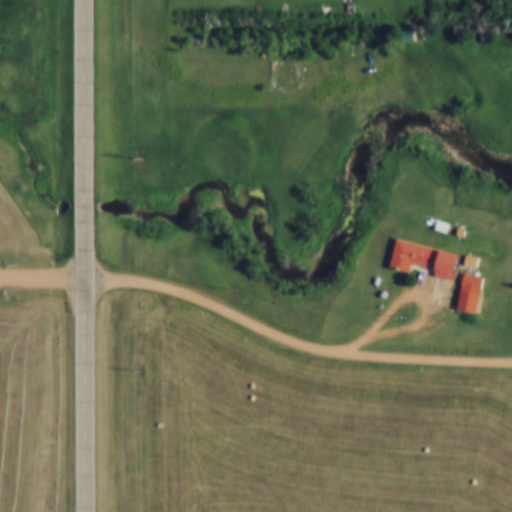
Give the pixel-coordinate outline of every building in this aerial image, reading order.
[(399,41),(413,41),(413,29),(399,29),(399,41)] [(428,217),(439,220),(437,227),(426,224),(428,217)] [(448,224),(455,226),(453,233),(446,231),(448,224)] [(388,236),(430,247),(425,267),(403,261),(400,270),(380,264),(388,236)] [(427,274),(434,248),(454,253),(447,279),(427,274)] [(456,252),(468,255),(466,265),(454,262),(456,252)] [(455,270),(475,275),(471,289),(451,283),(455,270)]
